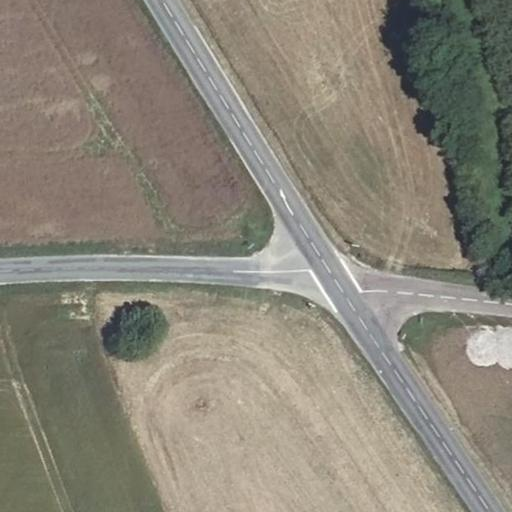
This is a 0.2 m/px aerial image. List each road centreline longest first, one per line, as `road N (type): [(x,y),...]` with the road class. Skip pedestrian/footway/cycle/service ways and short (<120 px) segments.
road 1 (tertiary): [(0,267),(332,273)]
road 2 (secondary): [(164,0),(332,273)]
road 3 (secondary): [(332,273),(491,511)]
road 4 (tertiary): [(332,273),(511,290)]
